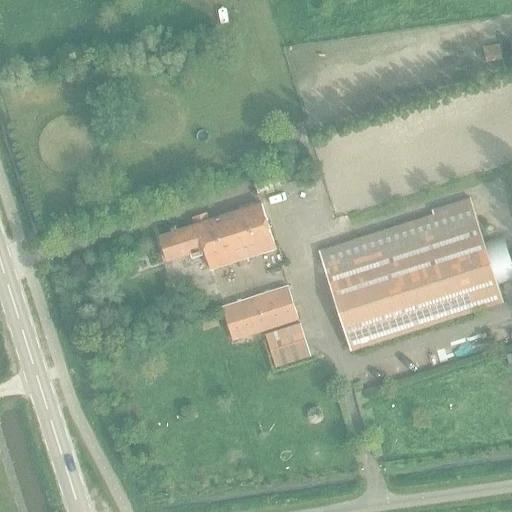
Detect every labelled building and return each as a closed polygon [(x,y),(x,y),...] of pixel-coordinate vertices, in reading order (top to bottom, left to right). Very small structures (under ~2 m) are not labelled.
[(482,49),(485,64),(501,60),(497,45),(482,49)] [(318,252),(350,351),(503,302),(470,198),(431,211),(432,215),(318,252)] [(204,249),(211,269),(275,248),(261,203),(159,236),(168,261),(204,249)] [(223,307),(233,340),(298,319),(287,286),(223,307)] [(269,352),(274,368),(310,357),(305,341),(269,352)]
